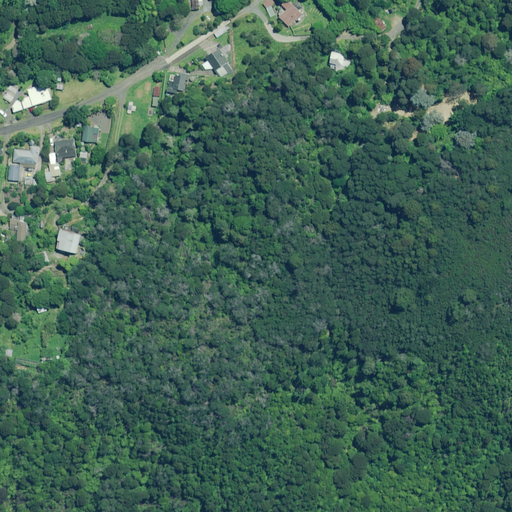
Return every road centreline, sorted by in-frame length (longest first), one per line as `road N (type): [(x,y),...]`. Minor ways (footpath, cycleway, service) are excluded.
road 1 (unclassified): [(160,64),(91,101),(0,131)]
road 2 (track): [(249,9),(293,44),(390,0)]
